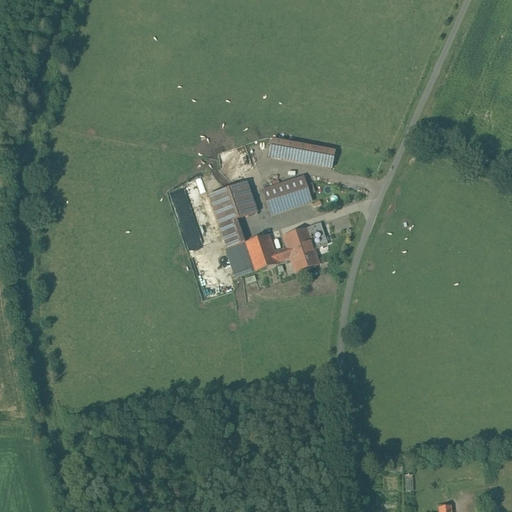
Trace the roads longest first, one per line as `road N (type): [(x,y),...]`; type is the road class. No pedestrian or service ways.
road 1 (unclassified): [(353,511),(339,362),(347,295),(374,202),(465,0)]
road 2 (track): [(83,511),(42,354)]
